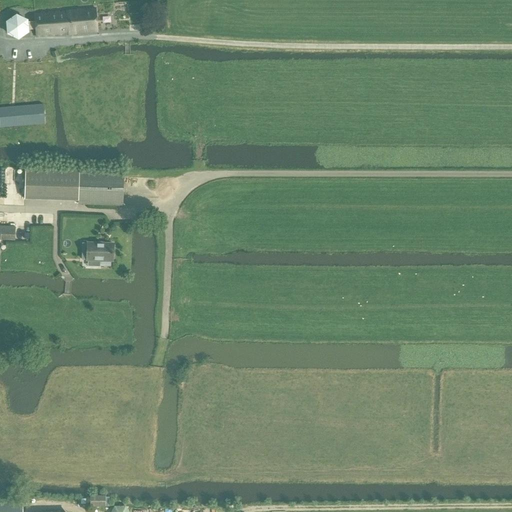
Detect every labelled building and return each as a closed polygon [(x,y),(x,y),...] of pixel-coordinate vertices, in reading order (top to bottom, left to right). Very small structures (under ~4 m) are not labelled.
[(14,17),(7,22),(8,34),(18,38),(28,32),(28,30),(30,30),(34,30),(36,29),(36,37),(97,32),(96,9),(95,9),(34,14),(35,20),(35,21),(35,22),(31,22),(27,22),(27,20),(18,16),(16,15),(14,17)] [(0,107),(0,127),(44,123),(43,104),(0,107)] [(78,204),(123,205),(124,172),(25,169),(25,199),(78,201),(78,204)] [(15,240),(16,227),(0,226),(0,254),(0,255),(1,239),(15,240)] [(83,243),(82,260),(87,260),(101,261),(101,266),(110,266),(110,261),(112,261),(113,244),(88,243),(88,244),(83,243)] [(0,503),(0,511),(22,511),(23,503),(0,503)]
